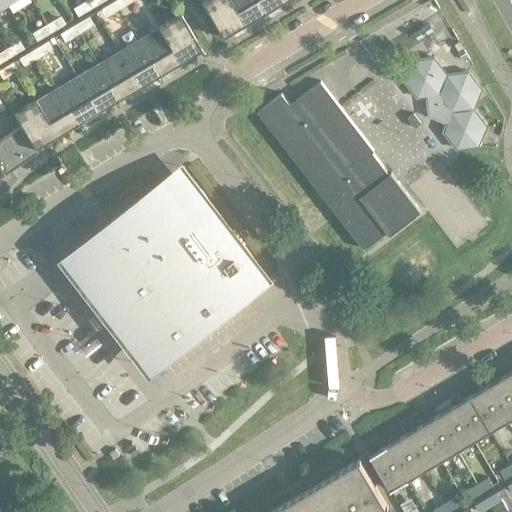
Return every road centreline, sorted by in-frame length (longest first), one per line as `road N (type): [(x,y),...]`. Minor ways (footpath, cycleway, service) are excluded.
road 1 (unclassified): [(339,404),(332,338),(197,126)]
road 2 (residential): [(0,249),(197,126)]
road 3 (residential): [(197,126),(221,85),(362,0)]
road 4 (residential): [(339,404),(157,511)]
road 5 (residential): [(511,327),(390,399),(339,404)]
